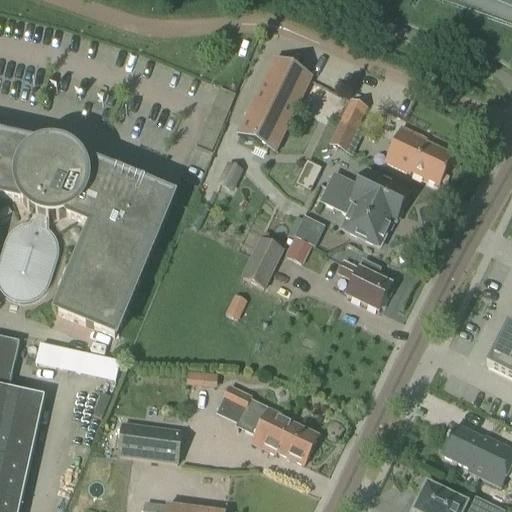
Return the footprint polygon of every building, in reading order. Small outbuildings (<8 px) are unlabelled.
[(237,137),(274,156),(310,82),(273,64),(237,137)] [(197,148),(211,154),(234,99),(219,93),(197,148)] [(341,125),(356,132),(365,112),(350,105),(341,125)] [(345,156),(356,132),(341,125),(330,148),(345,156)] [(409,179),(411,176),(439,190),(453,160),(425,146),(426,144),(400,132),(384,166),(409,179)] [(34,217),(37,219),(29,229),(26,230),(23,231),(20,232),(18,233),(15,235),(13,237),(11,239),(9,242),(7,244),(6,247),(0,265),(0,290),(0,291),(2,294),(3,296),(5,298),(7,300),(10,302),(12,304),(15,305),(18,305),(21,306),(23,305),(26,305),(29,304),(32,303),(34,302),(37,301),(39,299),(41,297),(43,295),(45,292),(46,290),(47,287),(55,263),(56,260),(56,257),(55,253),(55,250),(54,247),(53,245),(52,242),(50,239),(48,237),(46,234),(46,222),(49,222),(52,222),(55,222),(58,221),(61,221),(64,220),(67,218),(68,220),(93,230),(58,317),(114,340),(170,205),(87,170),(82,172),(79,168),(75,164),(73,162),(70,160),(68,158),(65,157),(62,156),(59,155),(56,154),(52,154),(49,154),(46,154),(41,156),(38,157),(36,158),(33,153),(0,145),(0,200),(19,205),(21,204),(23,207),(25,209),(27,212),(29,214),(32,216),(34,217)] [(240,174),(227,168),(219,187),(231,193),(240,174)] [(392,224),(391,224),(395,226),(397,220),(399,221),(408,203),(406,202),(408,197),(365,176),(358,190),(333,178),(326,192),(389,222),(392,224)] [(392,224),(389,222),(326,192),(320,206),(348,219),(341,233),(378,251),(391,224),(392,224)] [(264,293),(284,254),(260,242),(240,281),(264,293)] [(344,299),(378,315),(390,289),(375,282),(379,273),(362,265),(358,274),(342,267),(337,278),(351,285),(344,299)] [(247,307),(234,300),(224,320),(237,327),(247,307)] [(508,330),(488,370),(511,382),(511,328),(511,331),(508,330)] [(8,393),(19,345),(2,342),(3,338),(0,337),(0,511),(19,511),(44,401),(8,393)] [(31,341),(27,363),(108,377),(112,356),(31,341)] [(185,390),(215,392),(216,378),(186,376),(185,390)] [(237,431),(254,439),(250,447),(275,459),(276,457),(303,470),(318,440),(290,427),(291,425),(267,413),(268,412),(250,403),(252,400),(229,389),(223,401),(246,412),(237,431)] [(121,427),(116,461),(177,469),(182,435),(121,427)] [(482,443),(454,430),(440,459),(468,473),(467,475),(500,491),(499,493),(500,493),(511,468),(511,454),(484,441),(482,443)] [(495,511),(466,498),(462,507),(427,490),(427,489),(426,489),(425,490),(420,502),(417,500),(412,511),(413,511),(495,511)]
